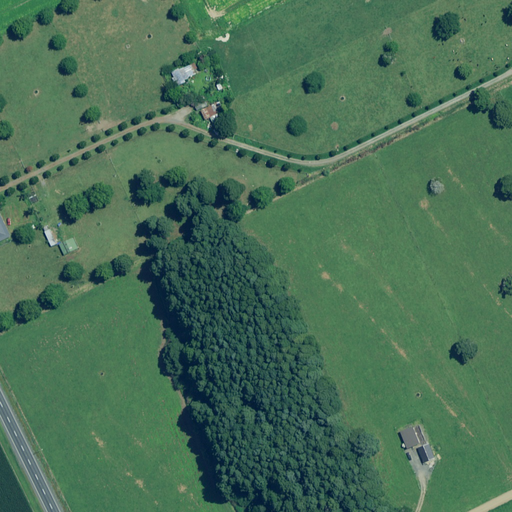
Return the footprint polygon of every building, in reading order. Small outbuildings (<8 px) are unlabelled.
[(196,74),(191,65),(173,74),(179,86),(185,83),(184,80),(196,74)] [(207,107),(202,96),(192,100),(197,111),(200,110),(207,107)] [(220,105),(208,110),(207,108),(200,111),(205,121),(211,118),(213,124),(226,118),(220,105)] [(0,242),(11,237),(0,213),(0,242)] [(57,244),(49,226),(43,229),(51,247),(57,244)] [(78,249),(74,238),(59,245),(64,255),(78,249)]
